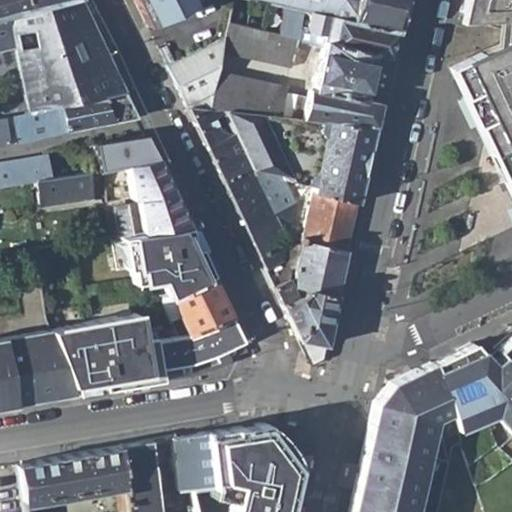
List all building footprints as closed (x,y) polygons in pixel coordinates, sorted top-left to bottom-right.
[(0,0),(0,12),(51,0),(0,0)] [(24,99),(26,110),(59,103),(121,90),(78,0),(51,0),(0,12),(0,47),(12,44),(24,99)] [(132,0),(145,25),(186,5),(194,0),(132,0)] [(256,0),(300,9),(308,11),(393,29),(398,0),(256,0)] [(511,0),(461,0),(458,20),(511,17),(511,0)] [(308,11),(300,9),(294,36),(294,39),(321,45),(322,40),(330,42),(371,52),(387,56),(393,29),(308,11)] [(225,20),(221,37),(218,50),(289,66),(294,39),(294,36),(225,20)] [(184,107),(206,107),(214,69),(218,50),(221,37),(171,60),(163,43),(156,47),(184,107)] [(464,58),(447,65),(511,202),(511,48),(507,37),(464,58)] [(360,100),(371,52),(330,42),(322,40),(321,45),(311,89),(360,100)] [(284,85),(214,69),(206,107),(219,109),(279,115),(280,108),(284,85)] [(133,115),(121,90),(59,103),(64,130),(133,115)] [(0,103),(0,107),(2,114),(2,115),(6,114),(7,114),(26,110),(24,99),(0,103)] [(23,140),(64,130),(59,103),(26,110),(7,114),(12,142),(23,140)] [(184,107),(220,181),(248,167),(219,109),(206,107),(184,107)] [(371,126),(319,120),(279,115),(219,109),(248,167),(269,173),(281,176),(289,179),(313,185),(311,190),(354,202),(371,126)] [(0,143),(12,142),(7,114),(6,114),(2,115),(2,114),(0,114),(0,143)] [(96,170),(123,165),(154,158),(142,134),(92,142),(96,170)] [(0,185),(34,180),(48,178),(44,154),(0,161),(0,185)] [(141,231),(156,228),(185,224),(154,158),(123,165),(130,197),(136,196),(136,201),(111,206),(115,234),(118,234),(141,231)] [(220,181),(243,229),(272,216),(274,222),(281,218),(277,208),(292,202),(287,190),(278,193),(274,186),(269,173),(248,167),(220,181)] [(86,172),(48,178),(34,180),(38,205),(90,197),(86,172)] [(269,173),(274,186),(284,182),(281,176),(269,173)] [(311,190),(313,185),(289,179),(293,191),(309,195),(310,190),(311,190)] [(274,186),(278,193),(287,190),(284,182),(274,186)] [(344,250),(354,202),(311,190),(310,190),(309,195),(300,238),(344,250)] [(292,202),(277,208),(281,218),(290,215),(292,202)] [(274,222),(284,240),(285,235),(290,215),(281,218),(274,222)] [(243,229),(261,268),(280,260),(281,255),(284,240),(274,222),(272,216),(243,229)] [(141,231),(118,234),(123,267),(127,266),(129,281),(157,278),(165,294),(168,293),(170,292),(209,273),(197,249),(190,251),(185,224),(156,228),(141,231)] [(338,276),(344,250),(300,238),(294,266),(292,284),(334,295),(338,276)] [(261,268),(270,286),(288,277),(290,270),(287,254),(281,255),(280,260),(261,268)] [(170,292),(168,293),(179,314),(180,315),(189,333),(228,314),(209,273),(170,292)] [(0,405),(72,393),(68,384),(46,329),(41,317),(35,274),(0,280),(0,405)] [(323,345),(334,295),(292,284),(291,283),(288,277),(270,286),(296,339),(323,345)] [(168,320),(180,315),(179,314),(168,293),(165,294),(159,295),(160,305),(168,320)] [(133,312),(46,329),(68,384),(100,379),(101,388),(158,378),(157,369),(187,364),(189,373),(198,370),(218,362),(214,353),(223,349),(241,339),(228,314),(189,333),(151,340),(150,335),(138,337),(133,312)] [(511,333),(510,332),(508,333),(493,347),(499,354),(490,363),(477,348),(471,341),(429,361),(432,368),(447,412),(454,431),(483,417),(492,413),(511,435),(511,333)] [(323,345),(296,339),(308,364),(320,358),(323,345)] [(223,349),(214,353),(218,362),(227,358),(223,349)] [(372,401),(346,511),(432,511),(448,445),(459,442),(454,431),(447,412),(432,368),(429,361),(387,381),(372,401)] [(157,369),(158,378),(189,373),(187,364),(157,369)] [(68,384),(72,393),(101,388),(100,379),(68,384)] [(483,417),(454,431),(459,442),(465,464),(471,486),(486,480),(510,462),(491,444),(483,417)] [(281,437),(263,422),(222,429),(199,432),(207,486),(205,495),(230,501),(227,511),(285,511),(298,458),(281,437)] [(176,490),(190,488),(207,486),(199,432),(169,437),(170,445),(176,490)] [(156,511),(145,442),(114,447),(121,487),(124,511),(156,511)] [(114,447),(15,463),(22,505),(121,487),(114,447)]
